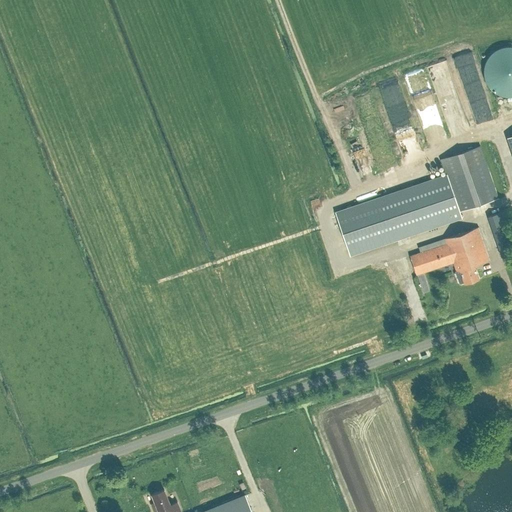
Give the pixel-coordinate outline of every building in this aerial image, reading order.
[(483,65),(484,77),(489,87),(499,94),(511,96),(511,95),(511,45),(499,47),(489,54),(483,65)] [(452,59),(454,69),(472,64),(470,54),(452,59)] [(350,95),(356,113),(372,107),(365,89),(350,95)] [(365,123),(369,150),(388,147),(390,162),(402,160),(401,152),(411,150),(404,104),(384,107),(387,120),(365,123)] [(447,173),(378,197),(335,211),(350,255),(393,240),(462,217),(460,210),(497,197),(480,146),(442,159),(447,173)] [(346,160),(350,173),(368,167),(363,154),(346,160)] [(490,221),(499,258),(509,256),(500,218),(490,221)] [(409,256),(416,275),(454,262),(457,270),(456,271),(460,282),(461,283),(465,282),(465,283),(479,278),(475,265),(490,260),(479,227),(445,238),(447,243),(409,256)] [(170,503),(164,488),(151,493),(154,501),(151,503),(154,511),(251,511),(245,495),(203,511),(181,511),(177,500),(170,503)]
